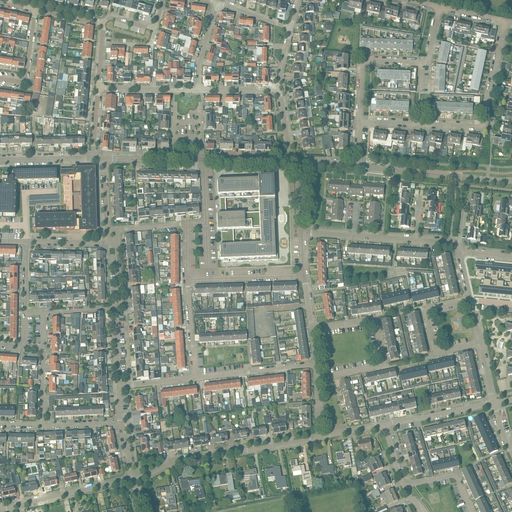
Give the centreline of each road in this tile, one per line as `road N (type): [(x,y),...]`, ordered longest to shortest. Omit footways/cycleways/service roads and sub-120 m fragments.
road 1 (residential): [(360,122),(481,125),(505,20)]
road 2 (unclassified): [(132,478),(176,459),(319,437)]
road 3 (residential): [(317,378),(382,358),(373,321),(312,330)]
road 4 (unclassified): [(358,166),(511,180)]
road 5 (unclassified): [(0,508),(132,478)]
road 6 (residential): [(479,342),(433,347),(426,311),(469,299)]
road 7 (residential): [(194,377),(316,363)]
